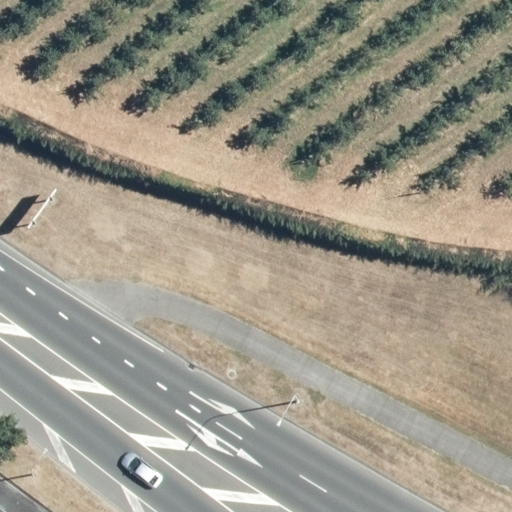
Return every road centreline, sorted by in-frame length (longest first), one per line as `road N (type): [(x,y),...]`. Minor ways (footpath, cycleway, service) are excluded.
road 1 (secondary): [(0,276),(353,511)]
road 2 (secondary): [(192,511),(0,365)]
